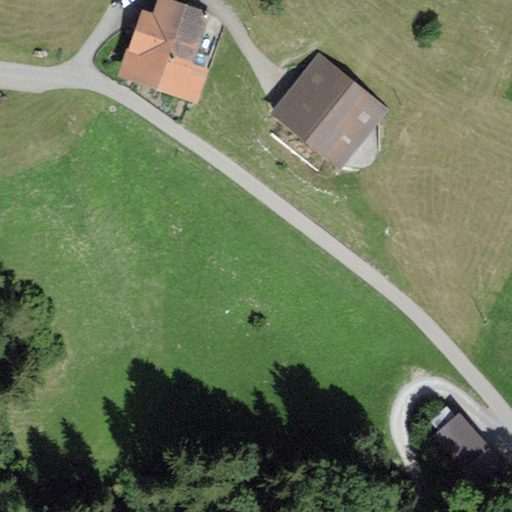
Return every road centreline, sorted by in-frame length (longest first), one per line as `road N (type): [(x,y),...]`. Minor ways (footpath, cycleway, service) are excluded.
road 1 (track): [(511,422),(416,313),(155,116),(103,84),(0,76)]
road 2 (track): [(511,421),(414,382),(401,398),(401,420),(415,511)]
